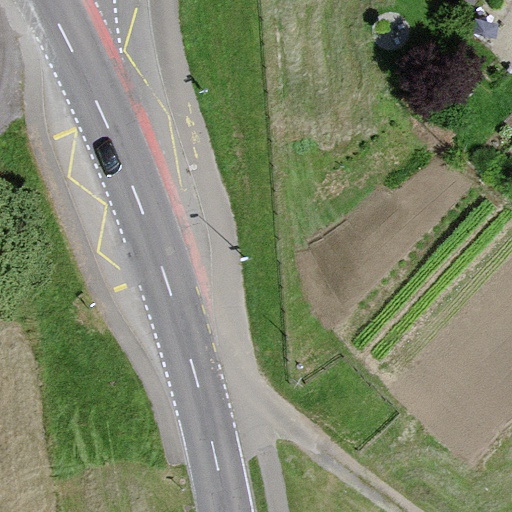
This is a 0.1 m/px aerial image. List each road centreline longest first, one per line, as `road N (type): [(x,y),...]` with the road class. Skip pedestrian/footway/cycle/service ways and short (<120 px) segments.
road 1 (tertiary): [(47,0),(98,96),(192,350),(225,511)]
road 2 (track): [(401,511),(192,350)]
